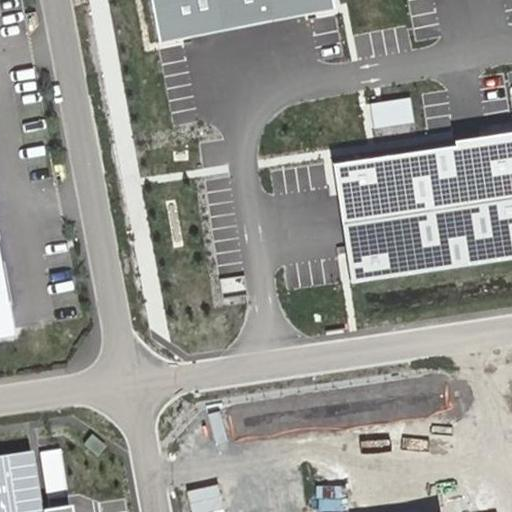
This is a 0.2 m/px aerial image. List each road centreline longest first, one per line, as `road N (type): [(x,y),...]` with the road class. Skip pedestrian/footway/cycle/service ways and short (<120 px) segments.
road 1 (residential): [(61,0),(131,381)]
road 2 (residential): [(0,401),(131,381)]
road 3 (residential): [(131,381),(155,511)]
